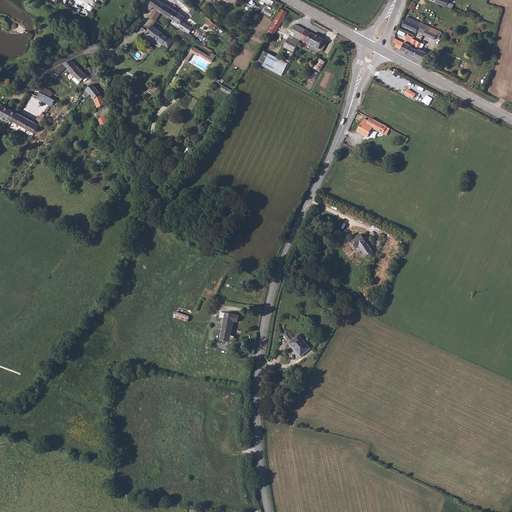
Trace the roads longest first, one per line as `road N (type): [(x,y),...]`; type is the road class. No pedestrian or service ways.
road 1 (tertiary): [(268,511),(255,410),(265,319),(345,120)]
road 2 (track): [(90,48),(166,226),(274,287)]
road 3 (track): [(0,412),(31,403),(112,291),(150,203)]
road 4 (secondary): [(511,117),(383,51)]
road 5 (unclassified): [(150,0),(132,23),(38,71)]
